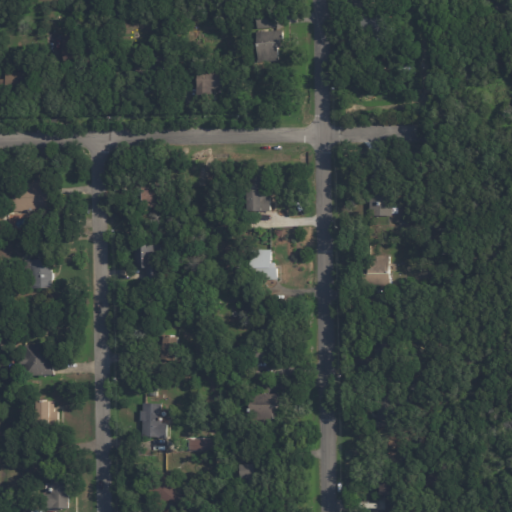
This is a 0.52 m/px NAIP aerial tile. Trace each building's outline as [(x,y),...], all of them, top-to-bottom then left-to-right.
[(371,10),(390,10),(390,25),(370,25),(370,10),(371,10)] [(276,15),(276,16),(277,16),(278,28),(258,29),(258,13),(275,12),(276,15)] [(259,33),(285,31),(285,45),(280,45),(281,60),(259,62),(258,33),(259,33)] [(63,55),(63,37),(78,37),(78,56),(63,56),(63,55)] [(167,62),(166,82),(137,81),(138,50),(151,50),(151,54),(167,55),(167,62)] [(16,96),(7,96),(7,94),(0,94),(0,80),(7,80),(7,74),(37,73),(37,96),(16,96)] [(227,92),(214,92),(214,101),(199,101),(200,74),(227,75),(227,92)] [(268,191),(268,196),(272,196),(272,211),(251,211),(252,174),(268,174),(268,191)] [(384,177),(385,177),(385,182),(389,182),(389,194),(387,194),(387,201),(372,200),(373,177),(384,177)] [(55,188),(55,199),(54,199),(54,211),(13,213),(12,184),(28,183),(28,179),(42,178),(43,183),(55,183),(55,188)] [(147,192),(146,186),(161,186),(162,207),(147,207),(147,192)] [(368,191),(368,213),(390,213),(390,191),(368,191)] [(81,219),(81,227),(67,228),(66,219),(81,219)] [(163,249),(164,267),(163,267),(163,281),(148,281),(147,268),(137,268),(136,245),(163,244),(163,249)] [(273,273),(255,273),(255,250),(275,249),(275,267),(279,267),(279,273),(273,273)] [(54,273),(54,287),(33,288),(33,259),(40,259),(40,250),(54,250),(54,273)] [(384,285),(372,286),(372,255),(392,255),(392,285),(384,285)] [(254,285),(254,299),(245,298),(245,283),(254,283),(254,285)] [(268,361),(261,361),(259,336),(264,336),(263,327),(275,326),(278,356),(268,357),(268,361)] [(165,354),(167,336),(182,337),(180,356),(165,354)] [(399,345),(400,345),(400,357),(381,357),(381,346),(387,346),(387,340),(395,340),(395,345),(399,345)] [(52,353),(53,362),(55,362),(55,375),(25,375),(25,364),(22,364),(22,357),(25,357),(24,344),(52,344),(52,353)] [(412,395),(412,381),(422,381),(422,395),(412,395)] [(393,393),(393,427),(378,427),(378,393),(393,393)] [(283,395),(283,407),(279,407),(279,417),(276,417),(276,420),(250,420),(251,394),(283,394),(283,395)] [(56,406),(56,411),(61,411),(61,424),(39,424),(38,402),(54,402),(54,401),(56,401),(56,406)] [(162,404),(162,425),(167,425),(167,438),(144,437),(145,416),(142,416),(142,411),(145,411),(145,403),(162,404)] [(212,449),(212,438),(190,438),(190,448),(212,449)] [(217,461),(217,451),(225,452),(225,461),(217,461)] [(240,464),(260,464),(261,483),(241,484),(240,464)] [(178,500),(189,499),(190,510),(176,511),(175,501),(160,502),(158,473),(176,472),(178,500)] [(74,484),(74,494),(70,494),(70,509),(46,509),(46,494),(52,494),(52,475),(71,475),(71,483),(74,483),(74,484)] [(401,478),(400,511),(387,511),(387,496),(380,495),(380,489),(383,489),(384,476),(401,477),(401,478)]
